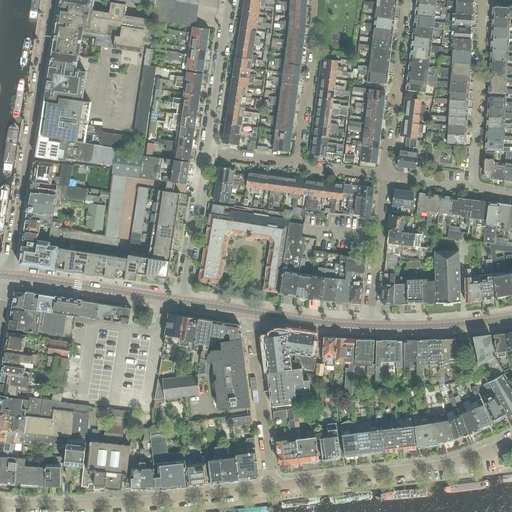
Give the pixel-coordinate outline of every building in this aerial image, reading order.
[(36,12),(38,0),(28,0),(26,10),(36,12)] [(93,0),(60,0),(59,8),(60,8),(92,14),(92,11),(93,0)] [(161,0),(155,0),(155,6),(153,20),(192,27),(193,27),(194,19),(193,19),(194,13),(195,13),(196,5),(161,0)] [(265,7),(265,3),(244,0),(244,1),(245,1),(244,3),(243,3),(242,10),(259,12),(264,13),(264,11),(259,10),(260,7),(265,7)] [(376,0),(376,3),(369,2),(368,5),(395,9),(396,0),(376,0)] [(473,3),(455,1),(447,1),(446,4),(446,6),(455,7),(455,14),(472,15),(473,6),(473,3)] [(83,27),(82,35),(99,38),(97,45),(141,52),(143,41),(150,42),(153,20),(124,15),(126,4),(111,2),(109,13),(92,11),(92,14),(60,8),(58,14),(59,14),(58,17),(57,23),(83,27)] [(416,4),(415,15),(432,17),(435,17),(435,10),(441,11),(441,15),(446,15),(446,13),(446,8),(416,4)] [(375,10),(374,17),(394,19),(395,9),(368,5),(368,9),(375,10)] [(511,17),(511,12),(510,12),(511,6),(498,5),(493,5),(492,16),(510,17),(511,17)] [(285,6),(284,10),(289,11),(289,16),(306,16),(306,9),(305,9),(305,7),(306,7),(285,6)] [(259,12),(242,10),(241,17),(242,17),(242,19),(241,19),(262,22),(263,18),(258,18),(259,12)] [(452,26),(452,25),(472,26),(472,22),(474,21),(474,18),(472,16),(472,15),(455,14),(446,13),(446,15),(445,19),(444,26),(452,26)] [(432,17),(415,15),(414,26),(416,26),(442,29),(444,29),(444,26),(433,25),(434,21),(432,21),(432,17)] [(284,21),(284,25),(306,27),(305,26),(305,24),(306,24),(306,16),(289,16),(289,21),(284,21)] [(510,17),(492,16),(492,27),(509,28),(511,28),(511,23),(510,24),(510,17)] [(374,17),(374,20),(374,24),(366,24),(366,27),(393,30),(394,19),(374,17)] [(262,22),(241,19),(241,20),(242,20),(241,22),(240,22),(239,29),(256,31),(257,26),(262,26),(262,22)] [(83,27),(57,23),(56,24),(57,25),(55,34),(54,40),(54,41),(53,50),(52,50),(52,51),(52,52),(78,56),(79,56),(82,35),(83,27)] [(306,27),(284,25),(284,26),(283,29),(288,30),(287,35),(304,37),(305,30),(304,30),(305,27),(306,27)] [(414,26),(412,36),(432,39),(432,34),(439,35),(440,33),(442,33),(442,29),(416,26),(414,26)] [(452,26),(444,26),(444,29),(443,32),(452,32),(451,38),(471,39),(471,38),(473,37),(473,34),(471,32),(472,28),(452,27),(452,26)] [(208,37),(209,29),(193,27),(192,27),(191,33),(169,30),(168,34),(177,36),(177,35),(207,40),(207,39),(206,39),(207,37),(208,37)] [(393,30),(366,27),(366,31),(373,32),(372,36),(372,39),(392,41),(393,30)] [(511,34),(509,34),(509,28),(492,27),(491,38),(509,39),(511,39),(511,34)] [(256,31),(239,29),(238,36),(239,36),(239,38),(238,38),(259,41),(260,37),(256,37),(256,31)] [(177,35),(177,36),(177,40),(186,41),(186,42),(190,42),(189,48),(206,50),(207,42),(206,42),(206,40),(207,40),(177,35)] [(304,37),(287,35),(286,40),(282,40),(281,44),(303,47),(303,46),(302,46),(302,44),(303,44),(304,37)] [(441,47),(431,46),(432,39),(412,36),(411,47),(439,51),(441,51),(441,47)] [(259,46),(259,41),(238,38),(238,39),(239,39),(238,41),(237,41),(236,48),(253,50),(254,45),(259,46)] [(471,44),(471,39),(451,38),(442,38),(442,43),(451,43),(451,50),(452,50),(470,51),(470,50),(472,48),(472,45),(471,44)] [(511,45),(509,45),(509,39),(491,38),(491,49),(508,50),(511,50),(511,45)] [(392,41),(372,39),(371,46),(365,45),(364,49),(390,52),(392,41)] [(303,47),(281,44),(281,48),(285,49),(285,54),(302,56),(303,49),(302,49),(302,47),(303,47)] [(410,58),(429,60),(430,60),(430,53),(438,54),(439,51),(411,47),(410,58)] [(155,50),(154,55),(170,57),(173,57),(173,56),(178,57),(204,61),(203,61),(203,59),(204,59),(206,50),(189,48),(188,54),(184,54),(180,54),(180,53),(155,50)] [(253,50),(236,48),(235,55),(236,55),(236,57),(235,57),(256,60),(257,56),(253,56),(253,50)] [(390,52),(364,49),(364,52),(370,53),(370,58),(369,60),(389,62),(390,52)] [(508,50),(491,49),(490,60),(508,61),(511,61),(511,56),(508,56),(508,50)] [(452,57),(440,56),(439,62),(451,62),(470,63),(470,60),(470,51),(452,50),(452,57)] [(78,56),(52,52),(50,67),(76,71),(78,56)] [(302,56),(285,54),(284,60),(279,59),(279,63),(301,66),(301,65),(300,65),(300,63),(301,63),(302,56)] [(185,70),(198,71),(202,72),(204,63),(203,63),(203,61),(204,61),(178,57),(178,62),(183,63),(186,64),(185,70)] [(256,60),(235,57),(235,58),(236,58),(236,60),(235,60),(234,67),(250,69),(251,64),(256,64),(256,60)] [(410,58),(408,69),(428,71),(428,75),(432,75),(434,67),(432,67),(432,68),(428,68),(429,60),(410,58)] [(342,67),(337,67),(338,61),(322,59),(321,66),(322,66),(321,68),(320,68),(342,71),(342,67)] [(24,91),(28,62),(19,60),(14,90),(24,91)] [(389,62),(369,60),(369,67),(362,66),(362,70),(388,73),(389,62)] [(511,72),(511,67),(507,67),(508,61),(490,60),(489,71),(507,72),(511,72)] [(439,68),(438,72),(438,73),(439,73),(469,75),(470,71),(469,71),(470,63),(451,62),(451,69),(439,68)] [(301,66),(279,63),(278,67),(283,68),(282,73),(299,75),(300,68),(299,68),(300,66),(301,66)] [(76,71),(50,67),(50,68),(45,99),(45,100),(45,101),(58,103),(59,97),(82,100),(86,74),(76,72),(76,71)] [(250,69),(234,67),(232,74),(233,74),(233,76),(232,76),(254,79),(254,75),(250,75),(250,69)] [(408,69),(407,79),(427,82),(437,83),(437,82),(438,73),(438,72),(439,68),(439,67),(434,67),(432,75),(428,75),(428,71),(408,69)] [(337,75),(341,76),(342,72),(342,71),(320,68),(320,69),(321,69),(321,71),(320,71),(319,78),(336,80),(337,75)] [(386,89),(386,84),(388,73),(362,70),(362,71),(361,75),(367,76),(367,82),(374,83),(374,88),(386,89)] [(507,72),(489,71),(489,82),(507,83),(511,83),(511,78),(507,78),(507,72)] [(202,74),(197,73),(186,72),(185,78),(177,76),(176,81),(200,85),(201,84),(200,84),(200,82),(201,82),(202,74)] [(282,79),(277,78),(277,82),(298,85),(297,84),(298,82),(298,83),(299,75),(282,73),(282,79)] [(469,75),(439,73),(439,78),(450,79),(450,82),(450,83),(469,84),(469,75)] [(248,83),(253,83),(254,79),(232,76),(232,77),(233,77),(233,79),(232,79),(231,86),(248,88),(248,83)] [(157,78),(155,90),(156,90),(162,91),(163,79),(161,79),(157,78)] [(318,87),(345,91),(346,87),(335,86),(336,80),(319,78),(318,85),(319,85),(319,87),(318,87)] [(427,82),(407,79),(406,90),(425,93),(426,85),(430,86),(429,87),(436,88),(436,87),(437,83),(427,82)] [(176,81),(175,86),(184,88),(183,93),(199,95),(200,87),(199,87),(199,85),(200,85),(176,81)] [(298,85),(277,82),(276,86),(280,87),(280,92),(297,94),(298,87),(297,87),(297,85),(298,85)] [(437,82),(437,83),(436,87),(448,87),(448,86),(450,86),(450,91),(468,92),(469,84),(450,83),(450,82),(437,82)] [(488,93),(493,93),(511,94),(511,89),(506,90),(507,83),(489,82),(488,93)] [(229,95),(251,98),(251,94),(247,94),(248,88),(231,86),(229,93),(231,93),(230,95),(229,95)] [(340,95),(349,97),(350,92),(345,91),(318,87),(318,88),(319,88),(319,90),(318,90),(317,97),(333,99),(334,94),(340,95)] [(369,89),(367,99),(384,101),(385,94),(384,93),(385,91),(380,90),(369,89)] [(439,90),(438,95),(443,95),(443,94),(449,94),(449,99),(449,100),(468,101),(468,92),(450,91),(439,90)] [(297,94),(280,92),(279,98),(274,97),(274,101),(296,104),(295,103),(295,101),(296,102),(297,94)] [(173,102),(197,106),(196,106),(196,104),(197,103),(198,104),(199,95),(183,93),(182,99),(173,98),(173,102)] [(251,98),(229,95),(229,96),(230,96),(230,98),(229,98),(228,105),(245,107),(245,104),(245,102),(250,102),(251,98)] [(511,107),(511,102),(506,102),(506,96),(488,95),(488,106),(505,107),(511,107)] [(39,135),(77,141),(85,142),(89,117),(91,102),(81,101),(82,100),(59,97),(58,103),(45,101),(45,100),(45,101),(44,101),(42,117),(42,119),(39,135)] [(317,104),(317,106),(316,106),(316,107),(347,111),(348,107),(333,105),(333,99),(317,97),(316,104),(317,104)] [(422,100),(410,98),(405,98),(404,105),(405,105),(405,107),(404,107),(425,110),(426,105),(421,105),(421,104),(422,100)] [(436,102),(449,103),(449,108),(449,109),(467,110),(468,101),(449,100),(449,99),(436,98),(436,102)] [(154,99),(152,111),(159,112),(160,101),(158,101),(159,100),(154,99)] [(367,104),(362,104),(361,108),(383,110),(382,110),(383,108),(384,108),(384,101),(367,99),(367,104)] [(274,101),(273,105),(278,106),(277,111),(294,113),(295,106),(294,106),(295,104),(296,104),(274,101)] [(17,133),(22,103),(12,102),(8,131),(17,133)] [(197,106),(173,102),(172,108),(177,109),(176,114),(196,117),(197,109),(196,108),(196,106),(197,106)] [(244,112),(245,107),(228,105),(227,112),(228,112),(227,114),(226,114),(249,117),(253,118),(259,119),(259,114),(244,112)] [(505,107),(488,106),(487,117),(511,118),(511,113),(505,113),(505,107)] [(314,116),(331,118),(331,114),(347,116),(347,111),(316,107),(315,107),(316,107),(316,109),(315,109),(314,116)] [(425,110),(404,107),(404,108),(405,108),(405,110),(404,110),(403,117),(419,119),(420,114),(425,114),(425,110)] [(383,110),(361,108),(361,112),(366,113),(365,118),(382,120),(383,113),(382,113),(382,111),(383,111),(383,110)] [(442,111),(449,111),(448,117),(467,118),(467,110),(449,109),(449,108),(442,108),(442,111)] [(152,111),(151,121),(157,122),(159,112),(152,111)] [(272,116),(271,120),(293,123),(292,123),(293,121),(294,121),(294,113),(277,111),(276,116),(272,116)] [(157,123),(165,124),(165,123),(194,128),(194,127),(193,127),(193,125),(194,125),(196,117),(176,114),(173,113),(172,120),(158,118),(157,123)] [(242,126),(242,122),(248,123),(249,117),(226,114),(226,115),(227,115),(227,117),(226,117),(225,124),(242,126)] [(330,123),(331,118),(314,116),(313,123),(314,123),(314,125),(313,125),(313,126),(337,129),(343,129),(344,125),(330,123)] [(466,127),(467,118),(448,117),(431,116),(430,121),(448,122),(448,125),(448,126),(466,127)] [(419,119),(403,117),(402,124),(403,124),(403,126),(402,126),(423,129),(423,125),(419,125),(419,119)] [(504,129),(511,129),(511,124),(504,124),(504,118),(487,117),(486,128),(504,129)] [(349,121),(348,126),(381,129),(380,129),(380,127),(381,127),(382,120),(365,118),(364,123),(349,121)] [(134,127),(147,128),(147,122),(135,120),(134,127)] [(275,125),(275,130),(292,133),(293,125),(292,125),(292,123),(293,123),(271,120),(271,124),(275,125)] [(150,121),(149,132),(156,133),(157,122),(150,121)] [(165,123),(165,124),(164,128),(169,129),(177,131),(176,136),(192,138),(194,130),(193,130),(193,128),(194,128),(165,123)] [(242,126),(225,124),(224,131),(225,131),(224,133),(223,133),(245,136),(246,132),(241,131),(242,126)] [(448,126),(448,125),(430,124),(429,128),(448,130),(447,134),(466,135),(466,127),(448,126)] [(329,133),(336,134),(337,129),(313,126),(314,126),(314,128),(313,128),(312,135),(328,137),(329,133)] [(348,129),(363,131),(362,137),(380,139),(381,132),(380,132),(380,130),(381,130),(381,129),(348,126),(348,129)] [(410,137),(417,138),(417,133),(422,133),(423,129),(402,126),(402,127),(403,127),(402,129),(401,129),(400,136),(410,137)] [(147,128),(134,127),(133,133),(146,135),(147,128)] [(504,129),(486,128),(486,139),(503,140),(509,140),(511,139),(511,136),(504,136),(504,129)] [(265,138),(269,139),(291,142),(290,142),(290,140),(291,140),(292,133),(275,130),(274,136),(265,134),(265,138)] [(106,145),(108,133),(102,132),(100,144),(106,145)] [(108,133),(106,145),(113,146),(114,134),(108,133)] [(222,143),(238,145),(239,145),(239,140),(244,140),(245,136),(223,133),(223,134),(224,134),(224,136),(223,136),(222,143)] [(447,143),(466,144),(466,135),(447,134),(438,133),(438,138),(440,138),(440,142),(447,143)] [(114,134),(113,146),(119,147),(121,135),(114,134)] [(66,162),(67,159),(112,165),(114,152),(115,148),(99,146),(99,144),(85,142),(77,141),(39,135),(39,136),(39,137),(38,143),(39,143),(38,146),(37,146),(36,156),(36,157),(66,162)] [(121,135),(119,147),(125,148),(127,136),(121,135)] [(328,137),(312,135),(311,142),(312,142),(312,144),(311,144),(311,145),(337,148),(338,144),(327,143),(328,137)] [(127,136),(125,148),(133,149),(134,144),(132,144),(133,137),(127,136)] [(192,138),(176,136),(175,142),(158,139),(157,145),(166,146),(166,145),(191,149),(190,149),(190,146),(191,146),(192,138)] [(380,139),(362,137),(362,142),(357,142),(357,146),(378,148),(378,146),(379,146),(380,139)] [(406,140),(405,149),(404,151),(399,150),(397,167),(404,168),(404,167),(406,167),(406,168),(407,168),(410,137),(410,140),(406,140)] [(409,168),(416,169),(418,153),(413,152),(413,148),(415,148),(417,138),(410,137),(407,168),(407,167),(409,167),(409,168)] [(273,145),(273,150),(290,152),(291,144),(289,144),(290,142),(291,142),(269,139),(268,143),(273,144),(273,145)] [(511,140),(503,140),(486,139),(485,150),(506,152),(511,151),(511,140)] [(6,142),(1,171),(11,173),(16,143),(6,142)] [(173,158),(184,159),(189,160),(190,151),(189,151),(190,149),(191,149),(166,145),(166,146),(165,151),(174,152),(173,158)] [(326,153),(336,154),(342,154),(343,149),(337,148),(311,145),(312,145),(311,147),(310,147),(309,155),(326,157),(326,153)] [(361,156),(360,161),(376,163),(377,156),(378,156),(379,149),(378,149),(378,148),(357,146),(355,155),(361,156)] [(162,181),(163,181),(163,176),(171,176),(172,170),(187,173),(188,167),(189,162),(184,161),(166,159),(114,152),(112,165),(111,175),(112,175),(114,175),(127,177),(139,178),(162,181)] [(493,152),(485,152),(485,159),(484,174),(483,176),(485,178),(487,178),(492,178),(494,154),(493,154),(493,152)] [(494,154),(492,178),(497,179),(498,181),(501,181),(503,180),(504,180),(505,160),(505,163),(499,162),(500,153),(493,152),(493,154),(494,154)] [(70,180),(73,166),(62,164),(59,177),(54,176),(55,174),(53,174),(55,164),(35,161),(35,163),(34,169),(32,180),(32,181),(75,188),(76,181),(70,180)] [(248,175),(235,173),(235,169),(219,167),(218,174),(217,174),(216,181),(217,181),(217,182),(237,184),(237,185),(246,187),(248,175)] [(187,173),(172,170),(171,176),(163,176),(163,181),(180,183),(185,184),(186,179),(187,173)] [(248,171),(248,175),(246,187),(251,188),(251,192),(255,193),(258,172),(258,173),(256,173),(256,172),(248,171)] [(258,172),(255,193),(259,194),(260,189),(265,190),(268,173),(260,172),(260,173),(258,173),(258,172)] [(270,190),(269,201),(268,209),(272,209),(274,199),(274,196),(277,174),(277,175),(275,175),(275,174),(268,173),(265,190),(270,190)] [(277,174),(274,196),(278,196),(279,192),(284,192),(287,176),(279,175),(279,176),(277,176),(277,175),(277,174)] [(127,177),(114,175),(105,237),(112,238),(118,239),(127,177)] [(293,198),(296,177),(296,178),(294,178),(294,177),(287,176),(284,192),(289,193),(289,197),(293,198)] [(293,208),(296,208),(298,194),(304,195),(306,178),(298,177),(298,178),(296,178),(296,177),(293,198),(292,207),(293,208)] [(309,195),(308,200),(306,199),(305,210),(306,210),(311,211),(311,210),(312,200),(315,179),(315,180),(313,180),(313,179),(306,178),(304,195),(309,195)] [(311,211),(317,212),(318,201),(316,201),(317,197),(323,197),(325,181),(317,180),(317,181),(315,180),(316,179),(315,179),(312,200),(311,210),(311,211)] [(30,191),(35,192),(61,195),(60,200),(85,203),(86,198),(89,199),(89,196),(86,196),(86,195),(87,190),(75,188),(32,181),(30,191)] [(328,198),(327,203),(331,203),(332,203),(334,182),(334,183),(332,183),(332,182),(325,181),(323,197),(328,198)] [(215,184),(214,191),(231,193),(232,188),(237,189),(237,185),(237,184),(217,182),(216,184),(215,184)] [(342,200),(342,198),(343,193),(344,184),(344,183),(337,182),(336,183),(334,183),(335,182),(334,182),(332,203),(331,209),(330,213),(334,214),(336,199),(342,200)] [(0,213),(5,214),(9,185),(0,183),(0,213)] [(158,191),(157,202),(178,205),(180,193),(173,192),(174,187),(175,184),(167,183),(166,186),(165,191),(159,190),(158,191)] [(350,185),(344,184),(343,193),(351,194),(373,197),(372,197),(372,195),(373,195),(374,187),(357,185),(357,191),(349,190),(350,185)] [(394,189),(392,206),(397,206),(396,213),(401,214),(401,212),(404,190),(404,191),(402,191),(402,190),(394,189)] [(413,197),(414,192),(414,191),(406,190),(406,191),(404,191),(404,190),(401,212),(405,212),(406,208),(412,209),(412,208),(413,197)] [(34,213),(53,216),(54,216),(54,212),(61,213),(62,208),(59,208),(60,200),(61,195),(35,192),(30,191),(28,205),(28,204),(27,211),(27,212),(34,213)] [(148,193),(138,191),(136,206),(146,207),(148,193)] [(234,204),(235,200),(230,199),(231,193),(214,191),(213,198),(214,198),(214,201),(218,202),(234,204)] [(421,213),(428,213),(428,214),(430,194),(419,193),(414,192),(413,197),(412,208),(417,209),(415,220),(420,221),(421,213)] [(373,197),(351,194),(351,199),(348,199),(348,203),(372,206),(373,199),(372,199),(372,197),(373,197)] [(426,226),(430,226),(432,214),(438,215),(439,215),(442,196),(430,194),(428,214),(428,213),(426,226)] [(85,203),(88,204),(99,205),(100,198),(100,197),(86,195),(86,196),(89,196),(89,199),(86,198),(85,203)] [(442,224),(443,216),(450,216),(453,197),(442,196),(439,215),(438,215),(437,224),(442,224)] [(453,197),(450,216),(461,218),(461,217),(464,199),(453,197)] [(466,218),(465,225),(468,226),(469,218),(470,218),(472,200),(464,199),(461,217),(466,218)] [(469,218),(468,226),(473,226),(472,234),(476,235),(477,224),(480,201),(472,200),(470,218),(469,218)] [(485,227),(488,207),(488,202),(480,201),(477,224),(481,225),(481,226),(485,227)] [(157,202),(155,213),(177,216),(178,205),(157,202)] [(499,204),(488,202),(488,207),(485,227),(484,233),(483,243),(489,243),(494,244),(495,235),(496,226),(499,209),(499,204)] [(349,214),(370,216),(370,214),(371,214),(372,206),(348,203),(347,210),(350,210),(349,214)] [(99,205),(88,204),(87,211),(86,211),(85,221),(86,221),(85,228),(102,231),(106,206),(99,205)] [(205,245),(199,280),(207,281),(208,282),(209,282),(211,282),(213,282),(220,283),(223,267),(223,268),(226,251),(228,236),(229,235),(230,234),(231,234),(232,233),(238,234),(246,236),(247,236),(250,237),(253,237),(254,237),(262,238),(268,239),(269,240),(270,241),(271,242),(269,258),(268,258),(266,274),(264,290),(273,291),(275,292),(277,292),(287,226),(288,227),(289,222),(290,220),(231,210),(231,213),(224,212),(225,206),(212,204),(211,212),(211,214),(210,214),(206,242),(206,243),(205,245)] [(508,230),(511,206),(511,205),(499,204),(499,209),(496,226),(503,226),(503,230),(507,231),(508,230)] [(293,208),(292,215),(301,216),(302,209),(299,209),(299,208),(296,208),(293,208)] [(32,214),(27,213),(24,229),(39,232),(40,226),(61,229),(62,224),(58,223),(59,220),(52,219),(53,216),(34,213),(34,214),(32,214)] [(155,213),(153,224),(175,227),(177,216),(155,213)] [(144,216),(134,214),(132,228),(142,230),(144,216)] [(396,215),(391,215),(389,230),(394,231),(409,233),(411,217),(406,217),(401,216),(396,215)] [(288,227),(278,293),(288,295),(295,296),(299,273),(300,267),(304,268),(306,259),(301,258),(304,237),(301,237),(304,224),(289,222),(288,227)] [(153,224),(152,236),(173,239),(175,227),(153,224)] [(63,234),(64,231),(64,230),(52,228),(50,242),(49,245),(58,247),(60,234),(63,234)] [(23,240),(38,242),(38,240),(39,232),(24,229),(23,240)] [(389,231),(390,231),(389,239),(388,239),(388,243),(392,244),(414,246),(420,247),(422,234),(415,234),(409,233),(394,231),(389,230),(389,231)] [(448,230),(447,239),(462,240),(463,233),(460,232),(454,231),(448,230)] [(63,238),(70,239),(71,232),(64,231),(63,238)] [(83,241),(84,234),(78,233),(76,240),(83,241)] [(142,234),(132,233),(130,239),(140,241),(142,234)] [(152,236),(150,247),(172,250),(173,239),(152,236)] [(118,246),(119,239),(118,239),(112,238),(111,245),(118,246)] [(58,247),(49,245),(50,242),(38,240),(38,242),(23,240),(22,246),(22,247),(22,248),(19,263),(19,264),(54,269),(57,248),(58,248),(58,247)] [(391,256),(397,256),(426,260),(428,248),(420,247),(414,246),(392,244),(388,243),(387,245),(388,245),(387,254),(386,254),(386,255),(391,256)] [(148,258),(149,258),(170,261),(172,250),(150,247),(148,258)] [(67,249),(58,248),(57,248),(54,269),(64,271),(67,249)] [(74,273),(78,251),(67,249),(64,271),(74,273)] [(460,302),(458,250),(434,251),(435,279),(436,297),(436,302),(436,303),(437,303),(437,302),(444,302),(444,305),(452,305),(452,302),(459,302),(460,302)] [(88,252),(78,251),(74,273),(84,274),(88,252)] [(313,257),(327,259),(328,254),(325,254),(326,252),(314,251),(313,257)] [(98,254),(88,252),(84,274),(94,276),(98,254)] [(108,255),(98,254),(94,276),(105,277),(108,255)] [(118,257),(108,255),(105,277),(115,279),(118,257)] [(126,272),(146,275),(149,258),(148,258),(136,256),(133,255),(128,255),(128,258),(126,272)] [(397,261),(397,256),(391,256),(386,255),(386,256),(386,262),(385,262),(397,264),(397,261)] [(345,271),(346,271),(352,271),(357,272),(364,273),(364,271),(364,265),(365,265),(365,263),(365,259),(366,259),(340,256),(339,264),(340,265),(345,266),(345,271)] [(128,258),(118,257),(115,279),(124,280),(125,280),(126,272),(128,258)] [(170,261),(149,258),(146,275),(167,278),(170,261)] [(326,268),(321,300),(323,300),(323,301),(329,302),(329,301),(334,301),(338,273),(340,265),(339,264),(335,264),(334,270),(326,268)] [(318,269),(313,268),(312,275),(308,298),(312,299),(321,300),(326,268),(319,267),(318,269)] [(496,298),(495,294),(493,276),(492,267),(486,268),(487,274),(479,275),(480,278),(481,295),(482,299),(483,299),(484,302),(491,301),(490,299),(492,298),(492,297),(494,297),(494,298),(496,298)] [(482,299),(481,295),(480,278),(471,278),(471,277),(470,277),(470,276),(471,276),(470,269),(464,269),(465,296),(465,301),(471,301),(472,301),(473,302),(481,302),(481,300),(482,299)] [(334,301),(335,301),(336,303),(336,304),(341,304),(343,302),(348,302),(352,271),(346,271),(346,274),(338,273),(334,301)] [(348,302),(349,302),(351,302),(352,303),(352,304),(359,305),(359,303),(360,303),(362,293),(361,293),(363,281),(356,280),(357,272),(352,271),(348,302)] [(511,291),(511,272),(493,276),(495,294),(496,298),(497,298),(505,297),(505,295),(505,294),(509,293),(509,294),(510,294),(510,292),(511,291)] [(299,273),(295,296),(300,297),(302,299),(305,300),(306,300),(307,298),(308,298),(312,275),(299,273)] [(393,304),(394,284),(395,280),(395,275),(384,273),(384,274),(384,278),(383,278),(383,279),(384,279),(383,284),(382,289),(382,292),(381,304),(383,304),(388,304),(390,304),(393,304)] [(405,304),(406,304),(406,299),(407,280),(407,277),(400,277),(400,280),(395,280),(394,284),(393,304),(395,304),(396,305),(399,305),(401,304),(402,304),(403,304),(405,304)] [(416,302),(420,302),(419,279),(407,280),(406,299),(406,304),(407,304),(416,303),(416,302)] [(435,303),(435,298),(435,279),(427,279),(421,279),(422,297),(422,302),(426,302),(426,303),(427,303),(429,305),(432,305),(434,303),(435,303)] [(38,299),(39,294),(35,294),(25,292),(25,293),(24,293),(16,292),(15,291),(15,292),(12,307),(17,308),(36,311),(38,299)] [(36,311),(44,312),(44,311),(52,313),(53,308),(54,302),(55,297),(39,294),(38,299),(36,311)] [(81,306),(82,301),(55,297),(54,302),(53,308),(52,313),(66,315),(69,315),(79,317),(80,312),(81,306)] [(80,312),(79,314),(86,315),(86,313),(90,314),(89,318),(96,319),(99,303),(93,303),(93,302),(90,302),(82,301),(81,306),(80,312)] [(99,303),(96,319),(103,320),(103,316),(108,317),(108,315),(114,315),(116,306),(108,305),(107,305),(105,304),(104,304),(99,303)] [(121,323),(129,324),(131,308),(126,308),(126,307),(123,307),(122,307),(116,306),(114,315),(121,316),(121,323)] [(63,336),(66,315),(52,313),(44,311),(44,312),(36,311),(17,308),(12,307),(12,308),(12,307),(11,316),(11,320),(10,320),(9,328),(17,329),(25,330),(25,331),(63,336)] [(179,343),(184,316),(181,316),(180,314),(177,313),(175,315),(173,315),(173,316),(171,315),(171,314),(169,314),(164,346),(165,343),(167,344),(171,345),(171,342),(179,343)] [(194,343),(198,319),(191,317),(190,316),(187,315),(185,317),(184,316),(179,343),(178,346),(187,347),(187,348),(190,349),(189,352),(193,353),(193,351),(194,343)] [(199,319),(198,319),(194,343),(193,351),(201,352),(200,360),(199,366),(201,366),(201,368),(199,368),(197,375),(205,374),(206,364),(206,363),(206,364),(207,356),(208,346),(211,326),(212,321),(211,321),(211,322),(208,321),(208,320),(207,320),(205,318),(206,318),(201,317),(201,318),(199,319)] [(226,323),(226,322),(225,322),(225,323),(222,322),(221,322),(219,322),(219,321),(215,320),(214,321),(213,321),(212,326),(210,336),(224,338),(224,334),(226,323)] [(237,338),(241,338),(242,338),(242,337),(241,337),(241,333),(241,332),(240,328),(241,328),(240,326),(239,325),(237,324),(237,325),(232,324),(232,322),(228,322),(227,323),(226,323),(224,334),(225,334),(225,333),(229,334),(230,339),(237,338)] [(314,335),(292,332),(278,330),(271,331),(270,332),(270,336),(264,337),(268,372),(273,372),(292,369),(290,353),(311,357),(314,335)] [(510,356),(510,354),(509,352),(507,338),(506,333),(506,334),(503,334),(501,334),(500,332),(496,333),(495,335),(493,335),(494,340),(496,353),(497,352),(498,357),(505,356),(505,357),(507,357),(510,356)] [(45,339),(8,333),(8,334),(6,346),(5,349),(10,350),(43,355),(45,339)] [(490,375),(493,380),(502,375),(505,373),(494,356),(492,354),(491,335),(488,336),(484,337),(484,336),(480,337),(476,338),(476,337),(473,337),(473,338),(479,365),(486,361),(492,373),(490,375)] [(326,363),(326,366),(334,366),(336,343),(336,338),(334,338),(333,337),(330,337),(329,338),(324,337),(323,342),(322,362),(326,363)] [(349,370),(345,370),(344,399),(353,398),(354,373),(355,365),(355,354),(353,354),(354,339),(348,339),(348,340),(346,340),(346,339),(344,339),(343,338),(340,338),(339,339),(336,338),(336,343),(335,366),(344,367),(344,366),(345,362),(349,362),(349,370)] [(55,357),(63,358),(68,359),(71,343),(70,343),(68,342),(49,339),(49,344),(47,355),(55,357)] [(218,410),(247,407),(249,406),(250,406),(246,376),(246,377),(243,377),(243,375),(242,371),(243,371),(243,370),(245,369),(245,370),(246,370),(242,339),(220,342),(221,350),(219,350),(210,351),(210,353),(208,353),(208,356),(207,356),(206,364),(206,363),(212,363),(213,369),(215,382),(218,410)] [(449,363),(458,362),(456,344),(456,339),(447,339),(441,339),(441,340),(443,368),(444,368),(449,368),(449,363)] [(355,354),(355,365),(367,366),(366,375),(375,375),(375,365),(372,365),(372,361),(373,361),(374,345),(374,340),(365,340),(356,340),(356,345),(355,354)] [(380,340),(380,341),(377,340),(376,340),(376,345),(375,365),(375,375),(375,379),(375,388),(385,388),(385,378),(388,378),(389,366),(389,341),(380,341),(380,340)] [(402,346),(402,343),(402,341),(401,341),(398,341),(398,340),(397,341),(389,341),(389,366),(396,367),(397,378),(402,378),(402,385),(401,385),(401,391),(403,391),(403,371),(402,371),(402,346)] [(404,343),(403,343),(403,348),(404,367),(416,367),(417,341),(417,340),(407,340),(407,341),(404,341),(404,343)] [(420,368),(423,365),(430,365),(429,340),(420,340),(420,341),(417,341),(416,367),(416,379),(422,379),(422,372),(421,372),(420,368)] [(443,368),(441,340),(438,340),(429,340),(430,365),(432,365),(437,365),(440,368),(438,371),(439,378),(444,378),(444,368),(443,368)] [(47,355),(43,355),(10,350),(5,349),(3,360),(4,360),(3,363),(8,364),(19,365),(25,367),(30,367),(30,368),(31,369),(53,373),(55,357),(47,355)] [(315,358),(311,357),(290,353),(292,369),(302,369),(306,368),(307,369),(313,370),(315,358)] [(53,373),(52,381),(55,382),(64,383),(68,359),(63,358),(55,357),(53,373)] [(2,372),(2,373),(7,374),(31,378),(32,372),(24,371),(25,367),(19,365),(8,364),(3,363),(3,364),(2,372)] [(159,375),(174,372),(175,365),(165,363),(165,365),(161,365),(159,375)] [(315,372),(315,376),(323,377),(324,370),(324,364),(316,363),(315,372)] [(272,406),(272,407),(273,407),(273,406),(277,406),(297,404),(296,394),(298,394),(299,399),(305,398),(305,395),(311,394),(309,380),(304,381),(302,369),(292,369),(273,372),(268,372),(270,388),(271,388),(271,387),(272,387),(272,388),(273,392),(273,393),(271,394),(271,392),(270,392),(272,406)] [(42,379),(36,378),(31,378),(7,374),(2,373),(0,383),(5,384),(27,388),(28,385),(29,385),(30,381),(31,381),(32,383),(41,384),(42,379)] [(163,379),(158,379),(155,400),(163,399),(199,395),(197,375),(173,378),(163,379)] [(490,375),(485,378),(487,383),(488,382),(492,380),(493,380),(490,375)] [(511,390),(502,375),(493,380),(492,380),(488,382),(492,388),(492,389),(495,394),(497,396),(506,413),(505,413),(507,416),(511,413),(511,390)] [(55,382),(53,392),(62,393),(64,383),(55,382)] [(0,393),(17,396),(18,391),(27,392),(27,388),(5,384),(0,383),(0,393)] [(480,394),(476,386),(472,388),(475,396),(476,401),(470,403),(480,429),(489,425),(489,426),(492,424),(491,420),(479,395),(480,394)] [(480,394),(491,419),(494,423),(503,418),(501,415),(505,413),(506,413),(497,396),(495,394),(492,389),(490,390),(489,388),(486,389),(487,390),(480,394)] [(53,392),(52,400),(61,402),(62,393),(53,392)] [(61,402),(52,400),(25,397),(25,399),(0,396),(0,397),(0,396),(0,406),(1,406),(0,410),(0,409),(0,411),(8,412),(8,414),(9,414),(9,413),(14,414),(14,416),(13,421),(12,431),(34,434),(51,436),(50,447),(66,449),(64,464),(66,464),(71,464),(71,465),(72,465),(72,468),(83,469),(84,466),(84,463),(89,411),(90,406),(61,402)] [(462,403),(461,402),(458,396),(454,397),(457,404),(467,429),(469,434),(472,433),(472,432),(480,429),(470,403),(469,400),(462,403)] [(454,397),(450,399),(453,406),(452,411),(446,413),(448,417),(448,420),(452,435),(454,439),(464,436),(467,435),(465,430),(456,404),(457,404),(454,397)] [(164,402),(163,399),(155,400),(154,407),(158,408),(164,402)] [(386,452),(385,447),(383,424),(381,408),(376,408),(377,418),(379,420),(379,421),(376,422),(376,425),(369,426),(369,423),(368,423),(372,454),(372,453),(386,452)] [(106,414),(106,420),(114,421),(123,422),(123,421),(124,416),(125,411),(107,409),(106,414)] [(279,463),(281,464),(288,464),(289,462),(292,461),(292,462),(292,463),(293,463),(293,465),(294,466),(298,465),(299,464),(299,462),(294,422),(293,412),(293,409),(288,409),(288,410),(289,418),(289,421),(288,422),(289,430),(291,432),(292,434),(288,434),(289,437),(281,438),(276,438),(279,463)] [(274,420),(279,419),(287,418),(286,410),(278,412),(273,412),(273,413),(274,413),(274,418),(274,419),(274,420)] [(0,429),(8,431),(9,421),(13,421),(14,416),(7,415),(7,418),(6,417),(6,414),(8,414),(8,412),(0,411),(0,429)] [(452,435),(448,420),(448,417),(446,413),(446,411),(431,414),(433,423),(430,423),(436,444),(436,445),(436,444),(439,443),(439,444),(443,443),(443,442),(445,442),(446,442),(454,440),(454,439),(452,435)] [(247,424),(252,424),(251,416),(246,417),(232,419),(233,427),(247,424)] [(406,450),(406,449),(415,448),(412,421),(404,422),(403,419),(397,420),(401,451),(406,450)] [(395,452),(401,451),(397,420),(390,421),(390,423),(383,424),(385,447),(386,452),(395,451),(395,452)] [(319,460),(318,455),(316,436),(300,438),(300,436),(301,435),(299,421),(294,422),(299,462),(305,462),(305,461),(308,460),(309,461),(309,463),(311,464),(317,463),(318,462),(318,460),(319,460)] [(348,421),(341,424),(344,457),(358,455),(359,455),(354,425),(348,421)] [(341,457),(336,423),(331,424),(327,424),(329,437),(320,438),(323,460),(332,458),(341,457)] [(354,425),(359,455),(372,454),(368,423),(354,425)] [(417,443),(418,448),(419,448),(419,447),(421,447),(428,446),(436,444),(430,423),(414,426),(417,443)] [(105,424),(103,440),(122,443),(124,427),(113,425),(105,424)] [(149,428),(151,441),(153,464),(157,463),(159,477),(155,477),(156,488),(156,490),(172,488),(172,487),(175,486),(175,487),(188,486),(184,454),(184,452),(168,453),(165,425),(153,425),(149,428)] [(151,441),(149,428),(144,429),(144,438),(143,442),(151,441)] [(8,431),(0,429),(0,441),(14,443),(50,447),(51,436),(34,434),(12,431),(12,432),(8,431)] [(235,450),(236,457),(238,475),(239,480),(239,479),(239,480),(249,478),(249,479),(256,478),(259,475),(258,475),(257,463),(256,463),(255,460),(256,460),(257,460),(254,438),(253,438),(249,439),(246,439),(248,448),(235,450)] [(0,453),(3,454),(4,451),(9,452),(8,455),(18,456),(18,451),(13,450),(14,443),(0,441),(0,453)] [(104,488),(121,490),(122,485),(122,481),(124,482),(125,479),(126,479),(127,475),(130,445),(124,444),(122,444),(117,444),(118,443),(116,443),(115,444),(111,443),(109,442),(109,443),(105,443),(105,442),(103,442),(98,442),(98,441),(96,441),(96,442),(90,441),(88,463),(84,463),(84,466),(83,469),(81,486),(88,487),(89,484),(94,485),(94,491),(94,488),(97,488),(100,488),(100,486),(104,486),(104,488)] [(208,484),(207,479),(205,457),(206,456),(205,445),(198,446),(198,448),(198,451),(200,461),(196,461),(195,456),(194,456),(193,453),(184,454),(188,486),(190,486),(192,485),(194,485),(196,485),(197,485),(198,485),(198,484),(200,484),(200,485),(201,485),(202,485),(202,484),(206,484),(208,484)] [(239,480),(238,475),(236,457),(228,458),(227,446),(221,447),(225,481),(229,481),(238,480),(239,480)] [(208,460),(210,479),(211,483),(221,482),(225,481),(221,447),(215,447),(216,456),(217,459),(208,460)] [(0,455),(0,482),(15,484),(15,483),(18,458),(0,455)] [(55,464),(46,464),(45,485),(45,486),(61,487),(61,466),(60,466),(60,457),(55,457),(55,464)] [(45,485),(46,464),(27,462),(27,466),(25,465),(26,459),(18,458),(15,483),(21,483),(21,484),(21,483),(27,484),(26,484),(27,484),(32,484),(33,484),(38,485),(39,485),(44,485),(45,485)] [(127,478),(126,482),(126,483),(126,488),(131,488),(132,488),(132,490),(133,490),(133,487),(135,487),(135,490),(136,490),(136,488),(141,488),(140,468),(140,464),(132,464),(132,468),(133,478),(127,478)] [(145,490),(146,490),(146,488),(147,488),(156,488),(155,477),(154,468),(140,468),(141,488),(142,488),(142,490),(143,490),(143,487),(143,486),(145,486),(145,487),(145,490)] [(511,474),(500,476),(501,486),(511,484),(511,474)] [(488,477),(458,481),(459,491),(489,487),(488,477)] [(427,485),(397,489),(398,499),(428,495),(427,485)] [(385,490),(355,494),(356,504),(386,500),(385,490)] [(314,499),(284,503),(285,511),(289,511),(315,509),(314,499)]
